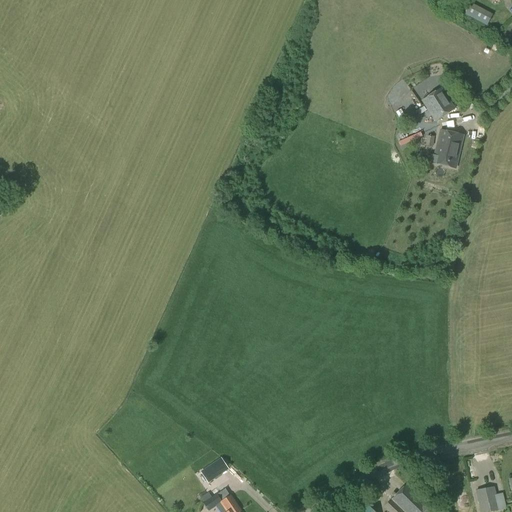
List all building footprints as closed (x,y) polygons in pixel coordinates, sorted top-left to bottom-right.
[(486,25),(492,15),(471,3),(465,14),(486,25)] [(435,122),(455,109),(442,87),(421,100),(435,122)] [(456,168),(463,135),(441,130),(433,163),(456,168)] [(433,146),(434,136),(426,136),(426,145),(433,146)] [(220,458),(207,467),(215,478),(228,469),(220,458)] [(424,499),(408,482),(384,507),(388,511),(437,511),(439,510),(426,498),(424,499)] [(480,511),(489,511),(500,510),(494,487),(476,491),(480,511)] [(220,503),(226,511),(240,511),(241,511),(230,495),(230,496),(222,501),(217,494),(212,498),(209,494),(208,493),(200,498),(208,511),(216,506),(220,503)] [(375,511),(365,502),(355,511),(375,511)]
